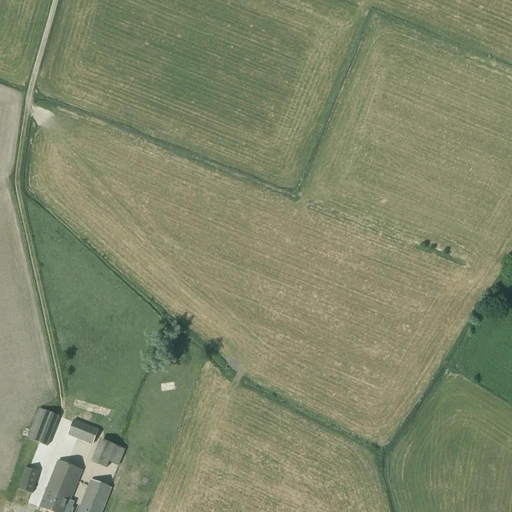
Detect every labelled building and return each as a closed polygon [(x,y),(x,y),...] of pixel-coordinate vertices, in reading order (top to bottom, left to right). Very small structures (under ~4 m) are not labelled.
[(38,409),(27,439),(46,446),(58,416),(38,409)] [(92,445),(98,430),(74,421),(68,436),(92,445)] [(118,466),(125,450),(115,447),(109,463),(118,466)] [(95,457),(93,463),(106,469),(109,462),(95,457)] [(49,511),(65,511),(81,471),(57,462),(39,508),(49,511)] [(32,494),(38,472),(26,468),(19,490),(32,494)] [(78,511),(102,511),(111,489),(90,481),(78,511)]
